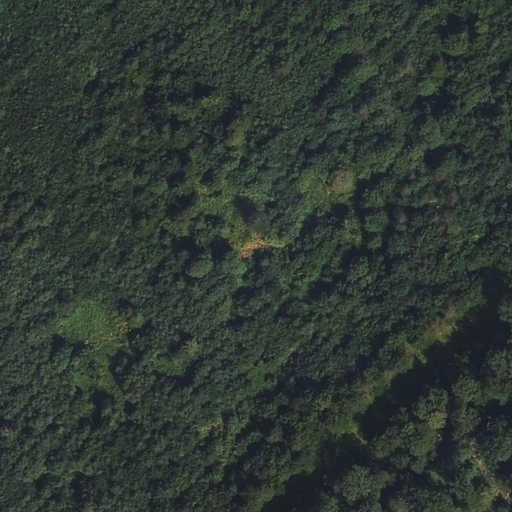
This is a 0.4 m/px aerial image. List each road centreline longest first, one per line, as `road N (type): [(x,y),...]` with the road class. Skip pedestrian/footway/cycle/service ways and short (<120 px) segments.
road 1 (track): [(339,0),(511,319)]
road 2 (track): [(511,282),(272,511)]
